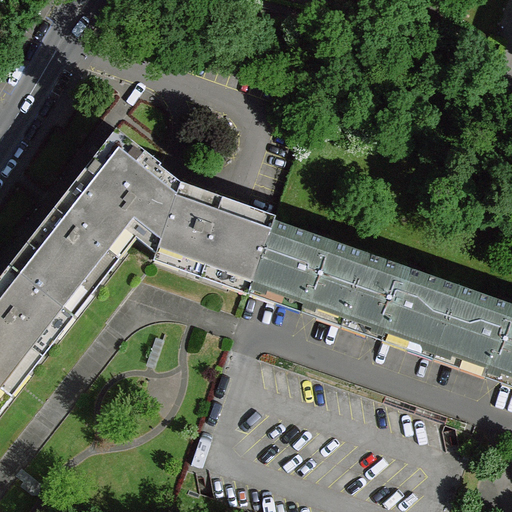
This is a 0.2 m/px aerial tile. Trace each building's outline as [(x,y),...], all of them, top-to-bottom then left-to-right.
[(92,167),(58,210),(121,259),(138,238),(157,253),(181,185),(159,168),(163,164),(118,130),(90,165),(92,167)] [(207,195),(181,185),(157,253),(154,261),(251,294),(253,287),(276,220),(249,210),(250,207),(208,192),(207,195)] [(121,259),(58,210),(13,267),(75,316),(121,259)] [(368,253),(276,220),(253,287),(304,305),(302,312),(318,317),(320,310),(345,319),(368,253)] [(460,286),(368,253),(345,319),(370,328),(368,336),(384,341),(386,333),(438,351),(460,286)] [(75,316),(13,267),(0,283),(0,385),(13,396),(75,316)] [(511,303),(460,286),(438,351),(489,370),(486,377),(502,383),(505,375),(511,377),(511,303)] [(253,287),(251,294),(302,312),(304,305),(253,287)] [(320,310),(318,317),(368,336),(370,328),(345,319),(320,310)] [(386,333),(384,341),(486,377),(489,370),(438,351),(386,333)] [(511,377),(505,375),(502,383),(511,386),(511,377)] [(0,411),(13,396),(0,385),(0,411)]
